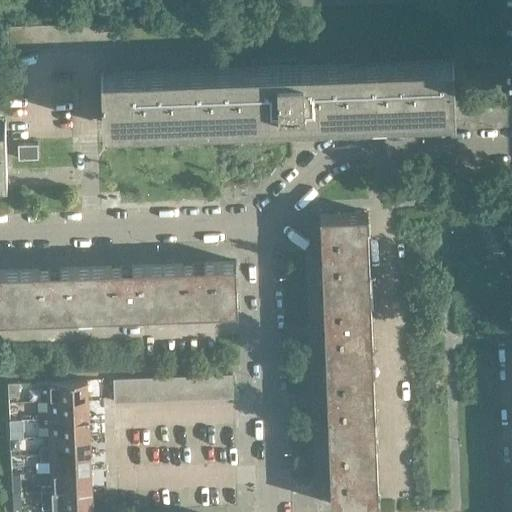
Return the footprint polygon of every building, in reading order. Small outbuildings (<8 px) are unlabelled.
[(218,17),(206,18),(207,41),(219,40),(218,17)] [(183,18),(171,19),(172,42),(184,42),(183,18)] [(195,18),(183,18),(184,42),(195,41),(195,18)] [(206,18),(195,18),(195,41),(207,41),(206,18)] [(148,19),(136,20),(137,43),(149,43),(148,19)] [(159,19),(148,19),(149,43),(160,42),(159,19)] [(171,19),(159,19),(160,42),(172,42),(171,19)] [(124,20),(113,21),(113,44),(125,44),(124,20)] [(136,20),(124,20),(125,44),(137,43),(136,20)] [(89,21),(77,22),(78,45),(90,45),(89,21)] [(101,21),(89,21),(90,45),(102,45),(101,21)] [(113,21),(101,21),(102,45),(113,44),(113,21)] [(66,22),(54,23),(55,46),(67,46),(66,22)] [(77,22),(66,22),(67,46),(78,45),(77,22)] [(31,23),(19,24),(20,47),(31,47),(31,23)] [(42,23),(31,23),(31,47),(43,47),(42,23)] [(54,23),(42,23),(43,47),(55,46),(54,23)] [(19,24),(7,24),(8,48),(20,47),(19,24)] [(261,64),(102,69),(103,121),(454,107),(452,57),(302,62),(301,56),(261,57),(261,64)] [(38,142),(17,143),(18,158),(38,156),(38,142)] [(319,214),(322,287),(369,285),(366,212),(367,212),(366,210),(318,212),(318,214),(319,214)] [(234,261),(163,263),(164,311),(236,308),(236,309),(237,309),(237,308),(235,259),(234,260),(234,261)] [(163,263),(91,266),(93,313),(164,311),(163,263)] [(91,266),(19,269),(21,316),(93,313),(91,266)] [(0,316),(21,316),(19,269),(0,269),(0,316)] [(369,285),(322,287),(325,359),(373,357),(369,285)] [(373,357),(325,359),(328,431),(376,429),(373,368),(373,357)] [(220,372),(208,373),(209,396),(221,395),(220,372)] [(232,372),(220,372),(221,395),(233,395),(232,372)] [(197,373),(185,374),(186,397),(197,396),(197,373)] [(208,373),(197,373),(197,396),(209,396),(208,373)] [(173,374),(161,375),(162,398),(174,397),(173,374)] [(185,374),(173,374),(174,397),(186,397),(185,374)] [(149,375),(137,376),(138,399),(150,399),(149,375)] [(161,375),(149,375),(150,399),(162,398),(161,375)] [(113,377),(114,400),(126,400),(125,376),(113,377)] [(137,376),(125,376),(126,400),(138,399),(137,376)] [(87,379),(46,380),(36,381),(37,388),(46,388),(47,399),(88,398),(87,379)] [(8,382),(8,397),(17,397),(17,382),(8,382)] [(88,398),(47,399),(47,410),(38,410),(38,418),(47,417),(89,416),(88,398)] [(19,407),(9,407),(9,417),(19,417),(19,407)] [(89,416),(47,417),(38,418),(38,425),(48,424),(48,435),(89,433),(89,416)] [(14,426),(11,426),(11,436),(14,436),(19,436),(20,436),(20,426),(14,426)] [(376,429),(328,431),(331,501),(330,501),(330,503),(379,501),(379,500),(378,499),(376,429)] [(89,433),(48,435),(48,446),(39,446),(39,454),(49,453),(90,452),(89,433)] [(14,436),(11,436),(11,444),(11,448),(19,448),(19,444),(19,436),(14,436)] [(90,452),(49,453),(39,454),(40,461),(49,460),(49,471),(91,469),(90,452)] [(50,486),(41,486),(41,490),(92,487),(91,469),(49,471),(50,486)] [(16,474),(14,474),(14,491),(16,491),(22,491),(22,474),(16,474)] [(92,487),(41,490),(42,507),(51,507),(92,505),(92,487)] [(16,491),(14,491),(14,509),(17,509),(22,509),(22,491),(16,491)]
